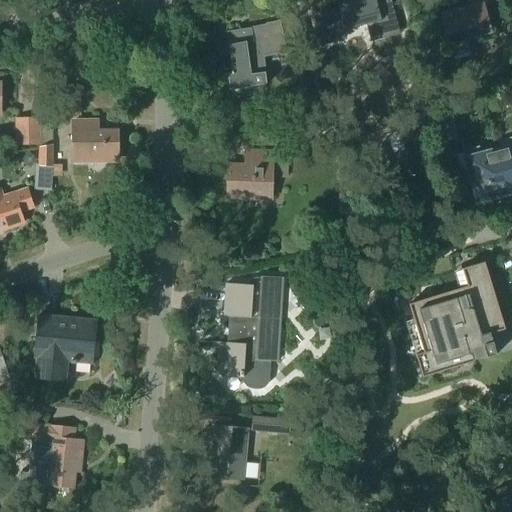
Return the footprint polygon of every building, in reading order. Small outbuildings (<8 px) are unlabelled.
[(380,23),(374,0),(358,0),(338,5),(339,7),(326,10),(329,22),(342,19),(345,32),(380,23)] [(471,57),(466,40),(490,34),(483,8),(489,6),(487,0),(474,0),(476,6),(440,16),(448,45),(450,45),(455,61),(471,57)] [(263,99),(262,86),(267,85),(262,57),(284,52),(278,24),(267,26),(267,27),(249,31),(228,34),(233,74),(227,75),(229,91),(231,91),(233,103),(263,99)] [(54,118),(79,118),(79,93),(54,93),(54,118)] [(445,143),(458,140),(450,109),(436,112),(445,143)] [(41,147),(53,145),(53,121),(16,121),(16,146),(41,145),(41,147)] [(97,134),(97,123),(73,124),(73,163),(117,162),(117,134),(97,134)] [(511,138),(509,139),(511,150),(497,154),(510,201),(511,200),(511,138)] [(53,167),(53,145),(41,147),(41,148),(39,149),(38,167),(53,167)] [(477,204),(481,203),(490,200),(492,206),(510,201),(497,154),(482,158),(479,147),(463,152),(477,204)] [(287,180),(288,160),(273,159),(273,153),(245,152),(244,169),(227,168),(226,198),(271,199),(272,179),(287,180)] [(447,210),(458,206),(454,191),(443,195),(447,210)] [(32,209),(26,192),(2,200),(0,195),(0,232),(23,224),(19,213),(32,209)] [(511,339),(507,341),(504,331),(505,330),(484,263),(462,270),(467,287),(408,305),(423,353),(415,356),(422,378),(474,362),(474,361),(486,358),(486,359),(496,356),(495,355),(511,349),(511,339)] [(260,280),(259,280),(259,279),(257,278),(255,278),(254,278),(253,279),(252,280),(251,282),(251,287),(227,285),(224,317),(232,318),(231,344),(218,344),(217,372),(240,373),(240,379),(242,379),(242,382),(243,385),(245,388),(249,390),(252,391),(256,391),(261,391),(265,389),(267,386),(269,383),(269,381),(270,363),(277,363),(282,280),(260,278),(260,280)] [(35,379),(57,381),(65,382),(67,363),(71,363),(71,364),(76,365),(76,364),(91,365),(92,357),(94,358),(95,346),(93,345),(96,323),(39,317),(35,360),(37,360),(35,379)] [(322,398),(322,399),(349,399),(349,398),(349,397),(348,396),(348,395),(348,393),(347,392),(346,391),(345,390),(344,389),(344,388),(343,388),(342,387),(341,386),(340,386),(339,386),(337,386),(336,385),(335,385),(334,385),(333,386),(332,386),(331,386),(330,387),(329,387),(328,388),(327,389),(326,389),(325,390),(325,391),(324,392),(324,393),(323,394),(323,395),(323,396),(322,397),(322,398)] [(275,433),(276,421),(254,419),(253,432),(275,433)] [(43,487),(74,490),(75,474),(80,475),(83,441),(74,440),(75,429),(32,425),(28,473),(20,472),(18,495),(42,497),(43,487)] [(242,481),(247,431),(213,428),(210,454),(214,454),(211,478),(242,481)] [(511,511),(511,494),(509,486),(496,490),(499,499),(495,500),(498,511),(511,511)]
